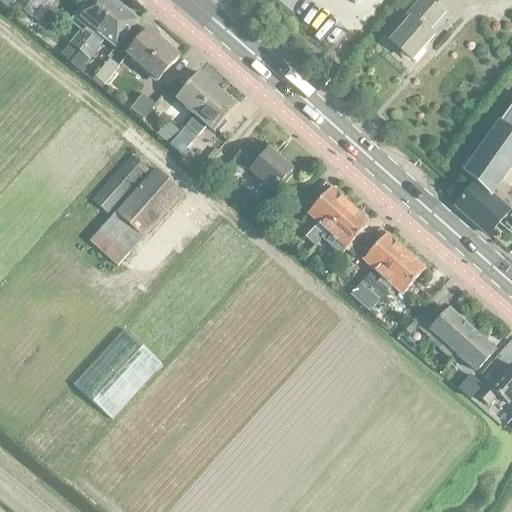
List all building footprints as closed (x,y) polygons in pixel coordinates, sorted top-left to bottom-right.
[(0,0),(0,3),(10,11),(17,0),(0,0)] [(19,0),(15,7),(33,20),(46,0),(19,0)] [(69,44),(80,53),(118,5),(111,0),(88,0),(75,17),(86,26),(83,31),(81,30),(69,44)] [(412,62),(434,38),(429,33),(446,15),(429,0),(421,0),(406,18),(409,22),(390,43),(412,62)] [(101,45),(104,41),(115,50),(138,21),(118,5),(80,53),(71,64),(80,72),(89,61),(90,62),(102,47),(101,45)] [(126,56),(157,83),(179,58),(149,31),(126,56)] [(104,86),(120,68),(110,60),(95,79),(104,86)] [(175,101),(194,117),(218,90),(198,74),(175,101)] [(182,156),(186,151),(187,151),(193,144),(192,144),(206,128),(214,134),(237,107),(218,90),(194,117),(181,133),(175,141),(171,146),(182,156)] [(476,184),(455,207),(489,236),(489,235),(491,232),(496,227),(509,213),(510,214),(510,213),(493,197),(511,170),(511,108),(501,124),(465,174),(476,184)] [(272,194),(282,183),(286,185),(293,177),(290,174),(293,171),(269,151),(258,163),(244,149),(234,160),(249,172),(272,194)] [(118,266),(143,239),(144,240),(184,195),(155,169),(151,173),(132,156),(92,201),(111,219),(90,242),(118,266)] [(315,247),(322,240),(351,207),(331,189),(307,216),(317,225),(305,238),(315,247)] [(341,257),(346,251),(370,225),(351,207),(322,240),(341,257)] [(362,262),(375,273),(381,279),(405,252),(386,235),(362,262)] [(426,271),(405,252),(381,279),(378,282),(360,303),(370,312),(388,292),(388,291),(391,287),(402,297),(426,271)] [(351,295),(360,303),(378,282),(370,274),(351,295)] [(415,322),(405,331),(411,336),(418,329),(430,340),(429,341),(449,359),(453,354),(475,374),(496,352),(449,310),(443,318),(429,305),(414,321),(415,322)] [(498,397),(507,405),(511,400),(511,366),(502,377),(498,374),(477,397),(489,407),(498,397)]
